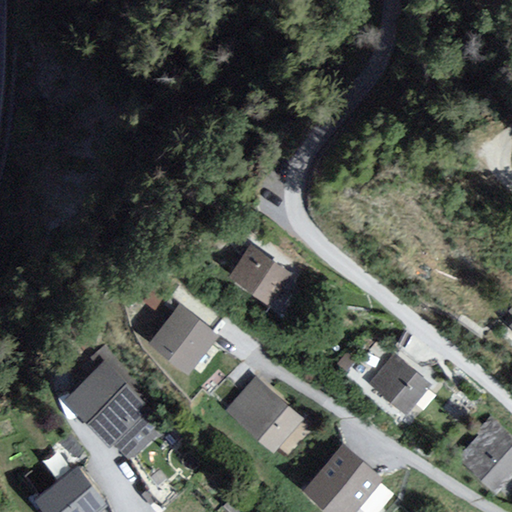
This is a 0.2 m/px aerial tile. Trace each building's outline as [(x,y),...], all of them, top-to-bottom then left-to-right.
[(265,246),(245,277),(285,302),(305,271),(265,246)] [(191,308),(163,343),(200,373),(228,338),(191,308)] [(440,385),(396,356),(378,384),(421,413),(440,385)] [(114,365),(80,394),(131,452),(165,424),(114,365)] [(256,375),(230,408),(283,449),(309,415),(256,375)] [(511,482),(511,443),(491,429),(471,456),(510,485),(511,482)] [(349,446),(317,488),(348,511),(360,511),(388,476),(349,446)] [(77,462),(40,494),(55,511),(108,511),(115,506),(77,462)]
